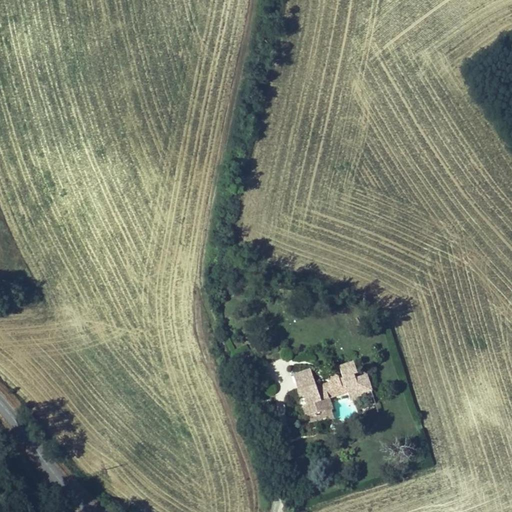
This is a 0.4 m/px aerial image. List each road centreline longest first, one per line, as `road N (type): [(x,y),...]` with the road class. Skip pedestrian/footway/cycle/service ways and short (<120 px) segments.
road 1 (track): [(260,511),(257,481),(200,319),(200,254),(253,0)]
road 2 (tertiary): [(92,511),(0,403)]
